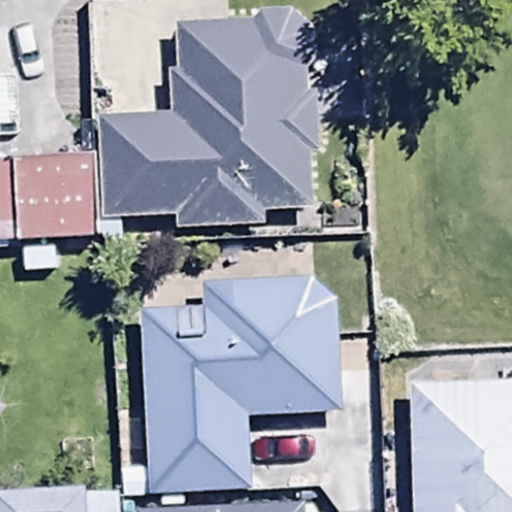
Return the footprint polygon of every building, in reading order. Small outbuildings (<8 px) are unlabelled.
[(166,126),(98,127),(100,224),(173,222),(174,232),(260,230),(260,215),(307,214),(305,159),(317,158),(315,100),(304,100),(303,67),(311,67),(312,34),(289,15),(256,16),(256,28),(177,29),(178,76),(165,77),(166,126)] [(0,165),(0,248),(97,244),(93,161),(0,165)] [(245,498),(245,420),(340,419),(339,307),(307,286),(201,286),(201,314),(140,315),(140,475),(119,475),(119,502),(245,498)] [(511,511),(511,386),(411,388),(412,511),(511,511)] [(112,511),(111,501),(84,502),(84,495),(0,500),(0,511),(112,511)]
